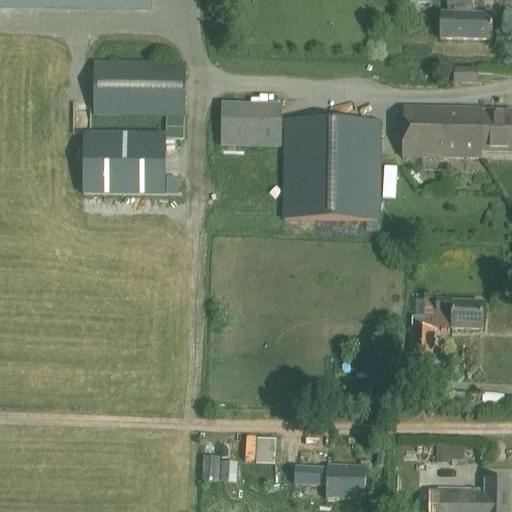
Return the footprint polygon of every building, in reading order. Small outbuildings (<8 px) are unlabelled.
[(0,0),(0,7),(149,9),(149,0),(0,0)] [(492,42),(493,16),(472,16),(472,0),(447,0),(447,16),(440,16),(440,41),(492,42)] [(184,118),(185,66),(95,65),(94,116),(184,118)] [(454,71),(454,85),(479,85),(479,71),(454,71)] [(281,148),(282,108),(222,107),(221,147),(281,148)] [(511,155),(511,113),(483,113),(483,110),(404,109),(402,159),(482,160),(482,155),(511,155)] [(379,224),(380,124),(285,122),(284,222),(379,224)] [(165,198),(165,136),(85,135),(84,197),(165,198)] [(483,331),(483,305),(453,304),(453,302),(437,302),(437,314),(453,314),(452,331),(483,331)] [(432,371),(434,330),(434,320),(413,319),(412,329),(411,358),(402,357),(403,329),(390,329),(389,370),(411,370),(432,371)] [(258,440),(257,466),(275,467),(276,441),(258,440)] [(231,443),(206,442),(204,484),(221,485),(222,460),(230,460),(231,443)] [(294,487),(319,488),(326,488),(326,501),(364,502),(366,469),(328,468),(328,470),(295,469),(294,487)] [(442,498),(442,511),(509,511),(510,482),(485,482),(485,492),(442,491),(442,498)]
